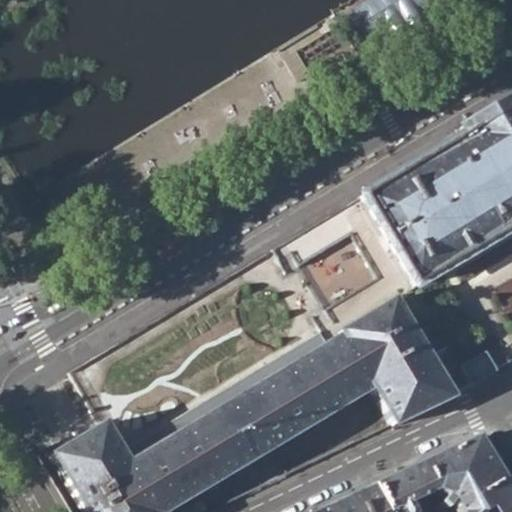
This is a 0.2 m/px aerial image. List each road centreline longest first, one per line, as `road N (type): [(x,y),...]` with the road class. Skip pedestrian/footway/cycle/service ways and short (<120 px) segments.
road 1 (secondary): [(511,53),(117,288)]
road 2 (residential): [(282,511),(487,402)]
road 3 (secondary): [(0,367),(71,329),(117,288)]
road 4 (secondary): [(117,288),(55,303),(0,331)]
